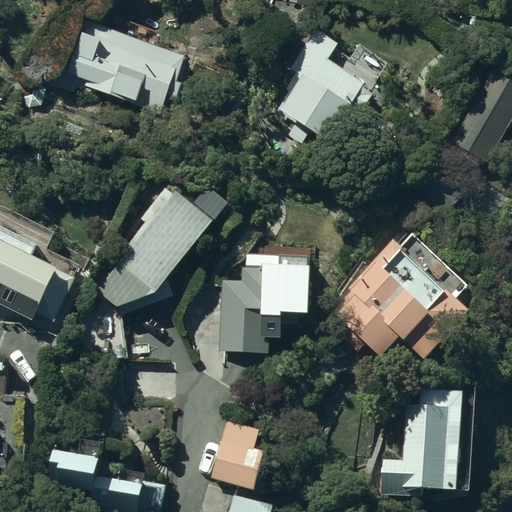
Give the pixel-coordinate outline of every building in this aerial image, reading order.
[(186,59),(85,26),(69,76),(89,82),(86,89),(167,115),(186,59)] [(335,42),(314,29),(289,69),(295,73),(285,89),(294,95),(282,114),(326,143),(350,107),(310,81),(335,42)] [(511,86),(491,73),(449,140),(486,163),(511,122),(511,86)] [(438,168),(417,187),(443,214),(464,194),(438,168)] [(129,248),(93,290),(114,307),(153,291),(227,204),(208,188),(190,209),(165,188),(139,219),(142,222),(124,243),(129,248)] [(35,312),(53,322),(75,279),(32,257),(38,245),(0,226),(0,305),(30,321),(35,312)] [(467,286),(411,234),(399,247),(391,241),(346,289),(353,295),(334,315),(378,357),(387,348),(399,358),(409,347),(422,359),(466,312),(453,300),(467,286)] [(468,490),(471,385),(462,385),(461,392),(419,391),(418,407),(404,406),(402,460),(380,459),(379,496),(401,497),(401,488),(468,490)] [(259,428),(225,420),(212,478),(255,488),(264,450),(254,447),(259,428)] [(97,459),(51,450),(46,479),(91,487),(97,459)] [(134,511),(140,489),(96,477),(89,502),(124,511),(134,511)] [(269,511),(272,505),(233,494),(227,511),(269,511)]
